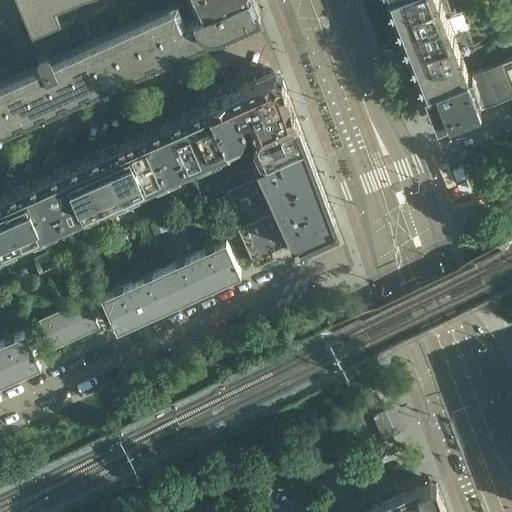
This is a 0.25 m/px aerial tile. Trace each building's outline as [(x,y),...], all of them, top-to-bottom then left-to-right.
[(17,0),(33,35),(61,23),(56,10),(79,0),(17,0)] [(193,43),(261,13),(255,0),(234,0),(199,15),(199,13),(183,20),(193,43)] [(227,0),(196,0),(201,11),(227,0)] [(435,0),(390,0),(396,15),(435,0)] [(447,17),(440,0),(435,0),(396,15),(403,34),(447,17)] [(193,43),(183,20),(175,4),(154,13),(171,53),(193,43)] [(171,53),(154,13),(134,22),(151,62),(171,53)] [(447,17),(403,34),(410,52),(454,36),(447,17)] [(36,114),(151,62),(134,22),(73,49),(63,27),(35,40),(33,41),(32,42),(31,43),(31,44),(31,46),(36,56),(37,56),(40,64),(18,74),(0,82),(0,128),(7,126),(36,114)] [(461,54),(454,36),(410,52),(418,71),(461,54)] [(469,73),(461,54),(418,71),(425,90),(469,73)] [(460,115),(511,94),(511,56),(469,74),(469,73),(425,90),(435,117),(457,108),(460,115)] [(334,220),(313,163),(297,119),(282,76),(283,74),(275,70),(274,72),(231,92),(242,116),(249,113),(257,132),(250,136),(262,161),(255,164),(240,171),(218,181),(256,263),(276,254),(273,248),(294,238),(297,244),(331,229),(334,220)] [(242,135),(246,123),(242,116),(231,92),(209,102),(230,149),(240,171),(255,164),(250,153),(242,135)] [(230,149),(209,102),(187,111),(211,163),(223,157),(221,153),(230,149)] [(211,163),(187,111),(167,120),(188,168),(196,164),(198,168),(211,163)] [(188,168),(167,120),(146,129),(170,181),(182,176),(180,171),(188,168)] [(170,181),(146,129),(126,138),(147,186),(155,182),(157,187),(170,181)] [(147,186),(126,138),(106,148),(129,200),(129,201),(141,196),(139,190),(147,186)] [(129,200),(106,148),(85,157),(107,206),(115,202),(116,205),(129,200)] [(107,206),(85,157),(65,166),(84,210),(88,218),(98,213),(97,210),(107,206)] [(84,210),(65,166),(44,175),(65,223),(74,219),(72,215),(84,210)] [(65,223),(44,175),(24,184),(43,228),(55,223),(57,226),(65,223)] [(47,237),(43,228),(24,184),(3,193),(24,241),(33,237),(35,242),(47,237)] [(24,241),(3,193),(0,194),(0,241),(2,246),(6,255),(19,250),(16,245),(24,241)] [(241,270),(227,238),(165,267),(179,298),(241,270)] [(179,298),(165,267),(103,295),(117,326),(179,298)] [(99,325),(90,306),(87,298),(63,309),(76,336),(99,325)] [(76,336),(63,309),(40,320),(52,347),(76,336)] [(0,379),(41,361),(38,353),(27,329),(0,340),(0,379)] [(395,431),(385,409),(365,418),(375,440),(395,431)] [(430,511),(445,507),(443,502),(436,483),(435,484),(431,482),(430,481),(381,503),(385,511),(430,511)] [(385,511),(381,503),(361,511),(385,511)]
